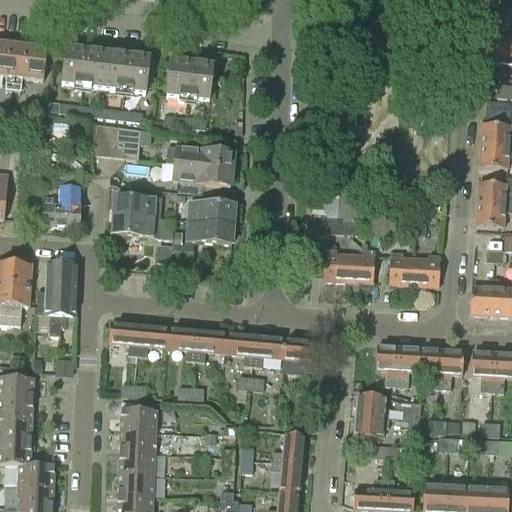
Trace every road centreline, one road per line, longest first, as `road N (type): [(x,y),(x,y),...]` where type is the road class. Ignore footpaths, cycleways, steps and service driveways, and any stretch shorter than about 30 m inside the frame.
road 1 (residential): [(448,336),(464,22)]
road 2 (residential): [(281,42),(0,9)]
road 3 (residential): [(274,320),(281,42)]
road 4 (residential): [(79,511),(87,305)]
road 5 (residential): [(274,320),(87,305)]
road 6 (residential): [(323,511),(334,325)]
road 7 (residential): [(464,22),(282,3)]
